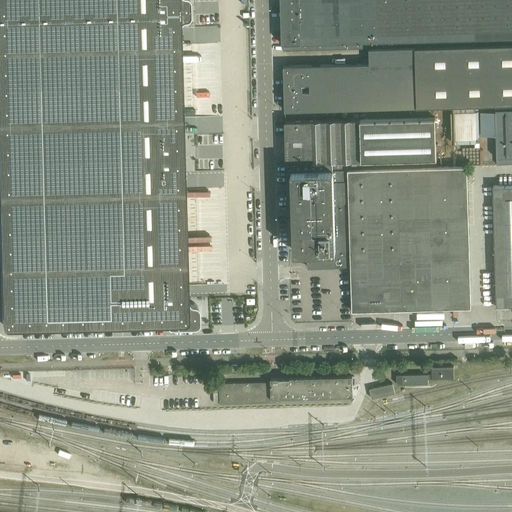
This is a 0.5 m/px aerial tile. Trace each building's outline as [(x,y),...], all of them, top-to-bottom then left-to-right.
[(0,0),(0,216),(3,322),(3,323),(3,324),(4,324),(4,325),(5,325),(5,326),(6,326),(6,327),(7,327),(8,327),(9,327),(141,323),(142,323),(143,323),(143,322),(144,322),(145,321),(145,320),(146,320),(146,319),(146,318),(167,317),(167,321),(167,322),(167,323),(168,324),(168,325),(169,325),(170,325),(170,326),(171,326),(172,326),(195,325),(196,325),(197,325),(198,324),(199,324),(199,323),(199,322),(200,322),(200,321),(200,320),(200,309),(200,308),(199,307),(199,306),(199,305),(198,305),(198,304),(197,304),(196,304),(196,303),(195,303),(194,303),(193,303),(192,303),(191,303),(191,302),(190,302),(190,301),(189,301),(189,300),(189,299),(189,298),(185,170),(185,169),(185,168),(184,168),(184,167),(184,166),(183,166),(183,165),(182,165),(181,165),(180,165),(180,164),(179,164),(179,140),(180,140),(181,140),(182,139),(183,139),(183,138),(183,137),(184,137),(184,136),(184,135),(181,26),(181,25),(181,24),(181,23),(182,23),(182,22),(183,22),(183,21),(184,21),(185,21),(186,21),(187,21),(187,20),(188,20),(189,20),(189,19),(190,19),(190,18),(191,18),(191,17),(191,16),(191,15),(191,1),(191,0),(190,0),(0,0)] [(281,0),(282,20),(283,43),(283,44),(284,44),(284,51),(369,48),(415,47),(414,0),(281,0)] [(511,0),(414,0),(415,47),(511,44),(511,0)] [(511,44),(415,47),(417,107),(495,105),(511,104),(511,44)] [(370,63),(285,66),(284,66),(285,111),(417,107),(415,47),(369,48),(370,63)] [(511,104),(495,105),(497,165),(511,164),(511,104)] [(437,167),(435,117),(285,122),(287,162),(287,171),(292,171),(298,170),(349,169),(437,167)] [(471,307),(467,166),(437,167),(349,169),(351,267),(352,311),(471,307)] [(351,267),(349,169),(298,170),(292,171),(294,252),(297,252),(308,251),(308,268),(351,267)] [(511,306),(511,184),(493,185),(496,307),(511,306)] [(454,378),(454,366),(432,367),(432,374),(428,374),(428,379),(454,378)] [(428,379),(428,374),(397,375),(397,384),(428,383),(428,379)] [(277,399),(353,397),(353,376),(271,378),(271,382),(220,383),(220,404),(277,402),(277,399)] [(395,393),(393,383),(370,389),(372,399),(395,393)]
